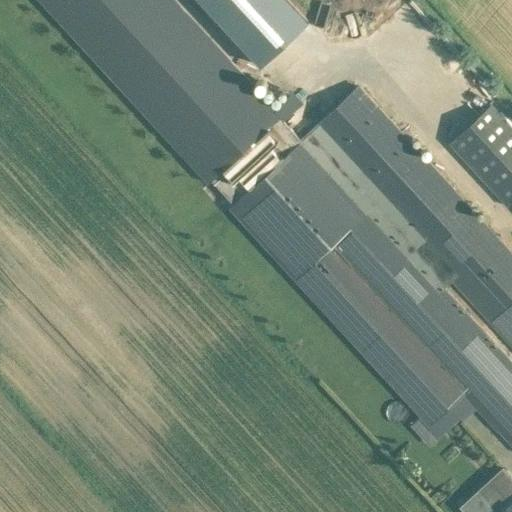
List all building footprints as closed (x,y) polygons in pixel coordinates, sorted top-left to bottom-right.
[(172,0),(39,0),(207,182),(212,178),(235,202),(230,206),(230,207),(295,277),(322,306),(421,413),(426,418),(444,401),(460,387),(506,437),(511,443),(511,360),(412,252),(386,223),(370,207),(368,209),(303,139),(301,141),(299,139),(279,117),(280,115),(172,0)] [(288,0),(202,0),(262,64),(288,40),(308,21),(288,0)] [(316,124),(299,139),(301,141),(303,139),(368,209),(370,207),(386,223),(412,252),(421,245),(511,343),(511,252),(359,84),(355,87),(316,124)] [(511,127),(491,104),(449,143),(484,180),(508,206),(511,202),(511,127)] [(395,451),(395,458),(413,459),(413,452),(395,451)] [(497,511),(511,511),(511,476),(503,466),(489,478),(506,496),(497,504),(494,507),(497,511)]
